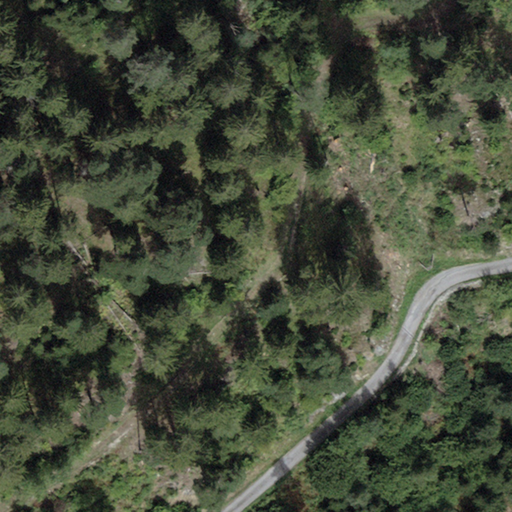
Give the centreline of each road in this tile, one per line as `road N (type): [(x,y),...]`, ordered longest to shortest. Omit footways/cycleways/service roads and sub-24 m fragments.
road 1 (track): [(446,0),(356,23),(296,256),(8,511)]
road 2 (track): [(226,511),(360,400),(442,279),(511,265)]
